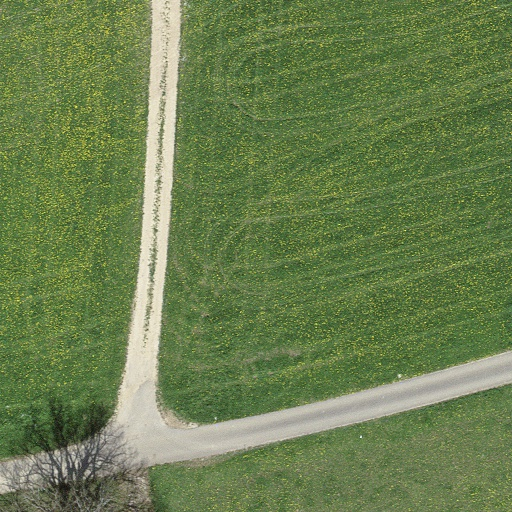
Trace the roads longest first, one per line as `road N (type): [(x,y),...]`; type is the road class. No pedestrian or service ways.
road 1 (track): [(141,453),(162,0)]
road 2 (track): [(141,453),(511,372)]
road 3 (track): [(0,487),(141,453)]
